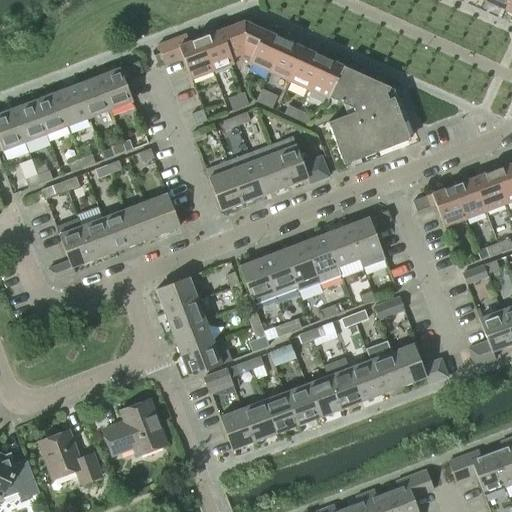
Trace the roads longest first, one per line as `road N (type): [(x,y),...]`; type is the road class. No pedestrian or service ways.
road 1 (residential): [(125,277),(511,133)]
road 2 (unclassified): [(0,227),(13,222),(43,307),(125,277)]
road 3 (unclassified): [(155,359),(10,415),(0,386)]
road 4 (unclassified): [(211,511),(155,359)]
